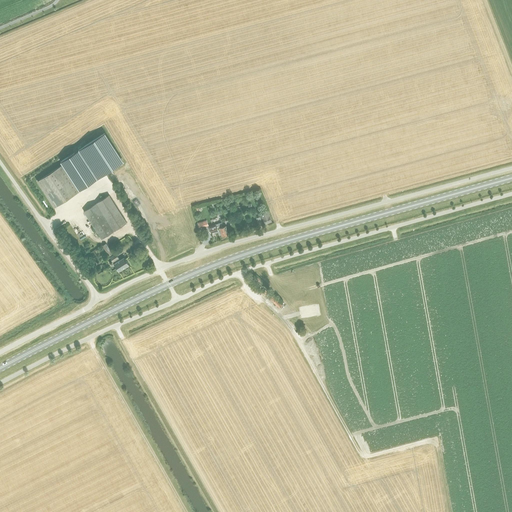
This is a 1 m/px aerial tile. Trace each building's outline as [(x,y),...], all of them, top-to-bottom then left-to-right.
[(104,134),(60,162),(62,165),(78,191),(123,162),(104,134)] [(54,206),(78,191),(62,165),(38,181),(54,206)] [(96,203),(84,211),(102,239),(127,222),(109,195),(102,200),(96,203)] [(261,214),(265,223),(272,221),(268,211),(261,214)] [(221,223),(216,224),(209,226),(211,233),(218,230),(218,229),(220,229),(222,236),(228,234),(226,226),(222,227),(221,223)] [(109,256),(113,254),(106,243),(103,245),(109,256)] [(119,271),(129,265),(124,257),(120,260),(116,253),(110,257),(113,261),(115,260),(116,262),(114,263),(119,271)] [(263,288),(260,291),(262,293),(263,292),(273,302),(276,299),(271,294),(270,295),(265,290),(263,288)] [(276,299),(273,302),(279,308),(281,306),(282,307),(282,306),(283,306),(276,299)] [(307,307),(299,308),(301,316),(304,315),(304,318),(309,317),(309,316),(308,315),(319,313),(318,308),(319,308),(318,304),(309,306),(307,307)]
